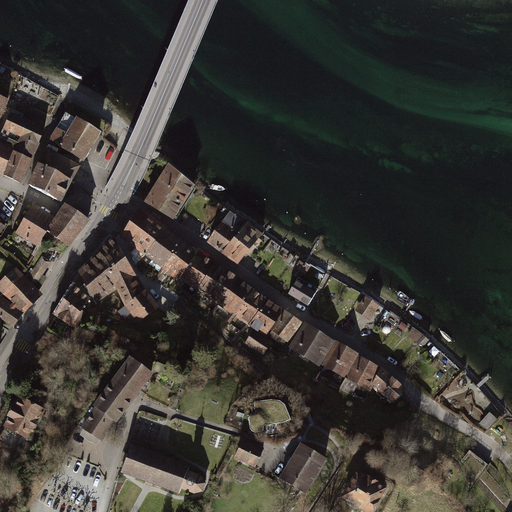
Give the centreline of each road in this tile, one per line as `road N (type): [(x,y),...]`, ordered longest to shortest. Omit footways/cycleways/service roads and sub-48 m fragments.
road 1 (residential): [(119,193),(378,359),(511,466)]
road 2 (secondary): [(119,193),(203,0)]
road 3 (secondary): [(0,387),(102,222)]
